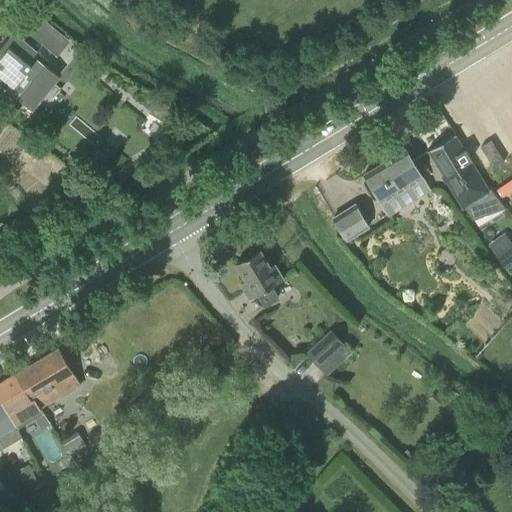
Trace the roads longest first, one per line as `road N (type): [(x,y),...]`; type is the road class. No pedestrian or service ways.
road 1 (tertiary): [(170,233),(511,28)]
road 2 (unclassified): [(429,511),(231,322),(170,233)]
road 3 (tertiary): [(0,335),(170,233)]
